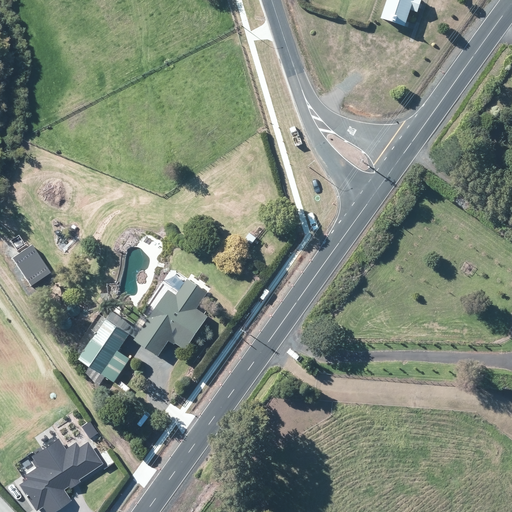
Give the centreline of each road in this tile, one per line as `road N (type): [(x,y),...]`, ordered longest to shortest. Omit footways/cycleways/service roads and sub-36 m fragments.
road 1 (tertiary): [(365,207),(146,511)]
road 2 (tertiary): [(511,0),(407,148)]
road 3 (unclassified): [(365,207),(326,155),(295,91)]
road 4 (unclassified): [(295,91),(343,126),(407,148)]
